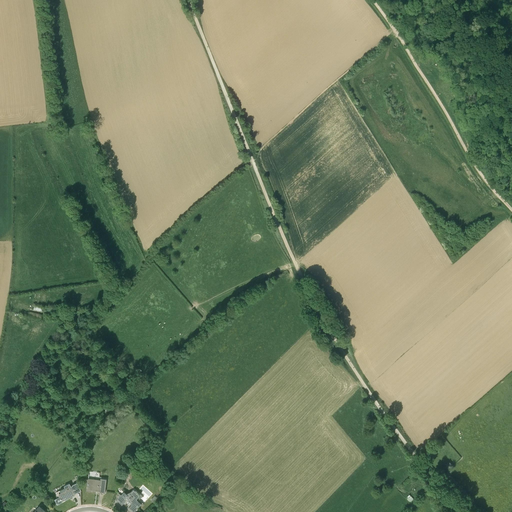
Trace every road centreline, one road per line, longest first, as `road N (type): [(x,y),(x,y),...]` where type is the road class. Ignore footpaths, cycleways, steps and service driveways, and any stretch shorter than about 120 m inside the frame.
road 1 (track): [(252,160),(339,347),(456,511)]
road 2 (track): [(511,210),(471,160),(393,29)]
road 3 (track): [(187,0),(252,160)]
